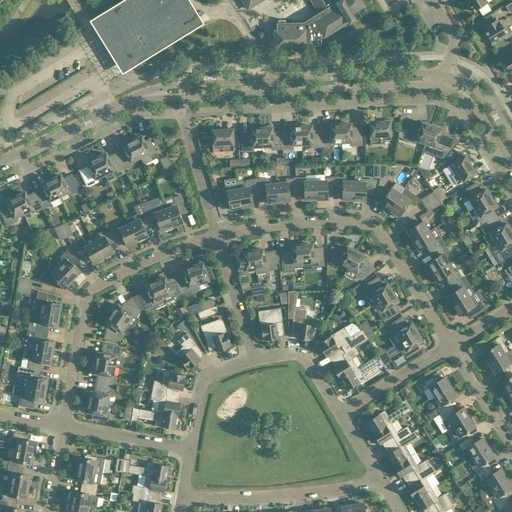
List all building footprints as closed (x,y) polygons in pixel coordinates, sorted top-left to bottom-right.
[(203,24),(203,23),(188,0),(123,0),(99,15),(104,23),(101,25),(106,32),(109,30),(128,61),(144,51),(148,58),(203,24)] [(364,6),(360,0),(242,0),(248,9),(261,0),(311,0),(320,14),(305,23),(299,23),(299,24),(285,24),(285,20),(278,20),(278,31),(275,31),(275,47),(305,46),(321,45),(321,34),(322,33),(324,36),(349,21),(350,23),(355,20),(351,14),(364,6)] [(466,0),(468,3),(467,3),(468,4),(467,5),(467,6),(466,7),(467,8),(467,9),(468,10),(469,10),(470,10),(471,10),(472,9),(474,12),(475,11),(475,10),(487,3),(485,0),(466,0)] [(496,20),(494,21),(486,26),(488,30),(485,32),(486,34),(484,35),(488,42),(490,40),(492,44),(498,40),(500,39),(500,38),(504,36),(505,38),(511,35),(502,20),(498,22),(496,20)] [(511,56),(511,57),(503,62),(505,65),(504,67),(506,71),(509,71),(510,72),(511,71),(511,56)] [(383,122),(379,122),(369,122),(370,137),(370,144),(381,144),(381,140),(391,140),(390,128),(391,128),(391,120),(383,121),(383,122)] [(425,143),(432,125),(426,123),(425,124),(421,122),(420,126),(411,123),(405,139),(415,143),(416,140),(425,143)] [(333,149),(333,143),(341,142),(340,123),(334,123),(334,124),(330,124),(330,129),(321,129),(322,147),(322,153),(333,152),(333,149)] [(351,123),(347,124),(347,123),(340,123),(341,142),(351,142),(351,145),(361,145),(361,127),(351,128),(351,123)] [(302,144),(301,125),(294,125),(295,126),(290,126),(290,131),(281,131),(282,149),(292,148),(292,145),(302,144)] [(322,147),(321,129),(312,130),(311,125),(307,126),(307,125),(301,125),(302,144),(311,144),(312,147),(322,147)] [(448,151),(457,141),(455,139),(440,133),(441,129),(437,128),(438,127),(432,125),(425,143),(422,151),(430,154),(435,149),(442,151),(443,150),(448,151)] [(262,146),(261,127),(255,127),(255,128),(251,128),(251,133),(241,133),(242,151),(253,150),(253,147),(262,146)] [(282,149),(281,131),(272,132),(272,127),(268,128),(267,127),(261,127),(262,146),(272,146),(272,149),(282,149)] [(234,151),(233,134),(233,129),(223,130),(219,130),(219,129),(211,129),(211,137),(212,137),(213,149),(223,148),(223,152),(234,151)] [(155,152),(154,148),(150,141),(147,143),(146,140),(144,141),(142,136),(138,138),(137,137),(132,140),(132,141),(140,157),(144,165),(146,164),(152,160),(155,159),(153,154),(156,153),(155,152)] [(140,157),(132,141),(132,140),(126,142),(127,143),(122,145),(124,149),(116,153),(124,169),(133,164),(131,161),(140,157)] [(124,169),(116,153),(108,157),(106,153),(102,155),(102,154),(96,157),(96,158),(104,174),(111,171),(115,178),(126,173),(124,169)] [(450,153),(444,159),(448,164),(455,160),(450,153)] [(462,182),(475,173),(468,161),(469,161),(465,154),(458,158),(459,159),(449,166),(454,173),(451,175),(456,184),(461,181),(462,182)] [(104,174),(96,158),(96,157),(91,160),(87,162),(89,166),(80,170),(82,175),(87,184),(88,186),(97,181),(96,178),(104,174)] [(171,168),(166,157),(160,160),(165,171),(171,168)] [(231,159),(231,167),(250,166),(250,158),(231,159)] [(61,175),(57,177),(56,176),(51,179),(51,180),(59,196),(68,192),(69,195),(79,190),(77,187),(73,179),(71,175),(63,179),(61,175)] [(278,202),(277,183),(269,184),(269,180),(266,177),(256,178),(258,194),(266,194),(267,198),(266,198),(266,203),(278,202)] [(327,190),(335,190),(335,177),(326,178),(326,181),(315,181),(316,199),(328,199),(328,194),(327,194),(327,190)] [(353,200),(354,182),(344,181),(344,178),(335,177),(335,190),(343,191),(342,195),(341,194),(341,199),(353,200)] [(258,194),(256,178),(246,180),(243,185),(243,188),(238,189),(241,207),(253,205),(252,200),(251,200),(251,196),(258,194)] [(289,192),(296,191),(296,178),(287,179),(287,182),(277,183),(278,202),(291,200),(290,196),(289,196),(289,192)] [(316,199),(315,181),(305,181),(305,178),(296,178),(296,191),(304,191),(304,195),(303,195),(303,199),(316,199)] [(59,196),(51,180),(51,179),(45,181),(46,182),(42,184),(43,188),(35,192),(43,208),(52,203),(53,206),(62,202),(59,196)] [(361,179),(360,182),(354,182),(353,200),(366,201),(366,196),(365,196),(365,192),(373,193),(376,180),(361,179)] [(401,195),(405,188),(396,182),(383,199),(380,202),(390,210),(401,195)] [(488,192),(487,193),(485,189),(481,191),(476,183),(461,192),(467,201),(470,199),(475,208),(491,197),(488,192)] [(227,188),(218,190),(221,202),(229,201),(229,205),(228,205),(229,209),(241,207),(238,189),(237,184),(227,186),(227,188)] [(420,201),(417,197),(405,188),(401,195),(390,210),(400,217),(402,213),(402,212),(409,202),(414,205),(420,201)] [(43,208),(35,192),(27,196),(25,192),(21,194),(21,193),(15,196),(23,213),(32,209),(34,212),(43,208)] [(436,199),(432,193),(422,200),(425,205),(436,199)] [(179,214),(186,212),(181,195),(173,198),(174,202),(165,205),(165,204),(164,205),(171,226),(183,222),(181,218),(180,218),(179,214)] [(23,213),(15,196),(9,198),(10,199),(6,201),(8,205),(0,208),(0,211),(3,218),(7,225),(16,221),(15,218),(23,214),(23,213)] [(496,207),(494,203),(495,203),(491,197),(475,208),(480,216),(477,217),(482,226),(497,217),(493,209),(496,207)] [(428,211),(439,204),(436,199),(425,205),(428,211)] [(171,226),(164,205),(163,203),(155,206),(153,201),(145,204),(147,209),(144,210),(146,213),(150,224),(158,222),(159,226),(158,226),(160,230),(171,226)] [(150,224),(146,213),(138,216),(137,214),(127,219),(129,224),(137,240),(148,235),(146,231),(145,232),(143,228),(150,224)] [(511,230),(509,226),(508,226),(506,223),(502,225),(497,217),(482,226),(488,235),(490,233),(495,241),(511,231),(511,230)] [(413,240),(429,231),(423,221),(411,228),(411,227),(407,230),(413,240)] [(72,234),(66,222),(60,225),(66,236),(72,234)] [(137,240),(129,224),(120,228),(118,225),(110,229),(116,240),(123,237),(124,241),(123,241),(125,246),(137,240)] [(66,236),(60,225),(55,228),(60,239),(66,236)] [(109,244),(116,240),(110,229),(102,234),(104,237),(94,242),(103,258),(114,252),(112,248),(111,248),(109,244)] [(441,245),(437,238),(434,240),(429,231),(413,240),(419,251),(423,248),(423,247),(426,245),(430,252),(441,245)] [(511,231),(495,241),(488,246),(499,263),(500,263),(501,265),(505,263),(511,258),(511,231)] [(103,258),(94,242),(85,247),(91,259),(90,260),(93,264),(103,258)] [(303,263),(302,243),(295,244),(295,245),(291,245),(291,249),(282,250),(283,267),(283,272),(292,272),(292,264),(303,263)] [(323,265),(322,248),(312,248),(312,244),(308,244),(308,243),(302,243),(303,263),(303,271),(313,270),(313,266),(323,265)] [(433,273),(449,263),(446,259),(449,251),(444,243),(441,245),(430,252),(435,259),(431,261),(431,260),(427,262),(433,273)] [(348,268),(357,251),(351,248),(351,249),(347,247),(345,250),(341,248),(332,247),(330,262),(338,266),(339,263),(348,268)] [(263,249),(259,249),(258,248),(252,249),(256,269),(265,267),(266,270),(276,268),(273,251),(264,253),(263,249)] [(61,256),(66,259),(58,267),(72,280),(80,271),(77,268),(76,268),(73,265),(78,259),(67,249),(61,256)] [(256,269),(252,249),(246,251),(246,252),(242,252),(242,255),(236,256),(238,269),(239,269),(239,274),(240,273),(240,275),(247,274),(246,270),(256,269)] [(366,257),(362,255),(362,254),(357,251),(348,268),(356,272),(354,275),(362,279),(373,270),(368,263),(364,260),(366,257)] [(203,263),(199,264),(198,263),(192,265),(199,284),(208,281),(209,284),(215,282),(211,270),(208,271),(207,268),(204,268),(203,263)] [(461,278),(457,271),(454,272),(449,263),(433,273),(440,283),(443,281),(443,280),(446,278),(450,285),(461,278)] [(199,284),(192,265),(186,267),(187,268),(182,270),(184,274),(175,277),(182,293),(191,290),(190,287),(199,284)] [(72,280),(58,267),(51,275),(47,271),(38,281),(58,287),(60,284),(61,285),(60,286),(64,289),(72,280)] [(453,305),(469,296),(465,290),(468,288),(469,283),(465,276),(461,278),(450,285),(455,291),(451,293),(447,295),(453,305)] [(182,293),(175,277),(166,281),(165,277),(161,279),(160,277),(155,280),(163,298),(165,303),(174,299),(173,297),(182,293)] [(390,286),(389,287),(387,283),(383,285),(378,277),(363,286),(369,295),(371,294),(376,302),(393,292),(390,286)] [(31,287),(32,280),(19,278),(18,284),(31,287)] [(139,294),(135,296),(143,309),(145,308),(146,309),(155,305),(154,302),(163,298),(155,280),(149,283),(149,284),(145,286),(147,289),(138,294),(139,294)] [(29,293),(31,287),(18,284),(17,291),(29,293)] [(266,293),(265,286),(252,289),(254,295),(266,293)] [(495,291),(498,296),(503,293),(500,288),(495,291)] [(398,301),(395,298),(396,297),(393,292),(376,302),(381,310),(379,312),(384,321),(399,312),(394,303),(398,301)] [(61,303),(56,302),(56,303),(52,303),(54,296),(38,293),(34,311),(59,315),(61,303)] [(471,317),(485,309),(480,300),(476,303),(471,294),(469,296),(453,305),(460,316),(463,313),(466,310),(471,317)] [(115,307),(111,312),(127,323),(133,316),(135,317),(140,311),(143,309),(135,296),(132,298),(124,303),(121,307),(118,304),(116,308),(115,307)] [(213,299),(201,303),(203,310),(215,306),(213,299)] [(215,306),(203,310),(198,312),(200,318),(218,312),(216,306),(215,306)] [(285,334),(280,307),(269,309),(269,310),(259,312),(263,339),(264,339),(264,340),(278,338),(277,335),(285,334)] [(288,307),(288,318),(293,319),(291,334),(298,335),(297,338),(302,339),(311,340),(311,339),(312,339),(315,319),(305,318),(307,309),(295,307),(295,308),(288,307)] [(34,311),(33,321),(36,322),(34,330),(47,332),(48,325),(52,325),(52,327),(56,327),(59,315),(34,311)] [(127,323),(111,312),(107,318),(108,318),(106,322),(109,324),(107,328),(105,337),(120,340),(124,333),(122,331),(127,323)] [(414,326),(413,327),(411,323),(407,325),(402,317),(394,322),(388,326),(393,335),(396,333),(401,342),(418,331),(414,326)] [(186,319),(177,325),(181,332),(190,326),(186,319)] [(218,319),(200,325),(209,351),(216,348),(217,351),(229,347),(229,345),(230,345),(222,321),(218,319)] [(368,320),(361,323),(368,336),(374,332),(368,320)] [(363,330),(355,334),(349,337),(344,329),(344,328),(319,343),(320,344),(319,345),(323,353),(326,357),(328,355),(332,361),(355,347),(360,344),(368,339),(363,330)] [(45,340),(47,332),(34,330),(28,329),(26,339),(28,339),(26,348),(28,349),(34,350),(52,353),(54,341),(50,340),(49,341),(45,340)] [(418,346),(417,344),(422,341),(420,337),(421,337),(418,331),(401,342),(397,344),(402,352),(403,351),(406,357),(417,351),(415,348),(418,346)] [(204,354),(187,333),(177,340),(183,347),(175,353),(181,361),(187,369),(188,368),(189,369),(196,363),(200,360),(198,358),(204,354)] [(489,350),(483,354),(488,363),(508,351),(499,336),(486,344),(489,350)] [(114,366),(116,356),(119,357),(121,347),(113,346),(104,344),(102,353),(98,352),(97,356),(96,356),(95,362),(114,366)] [(359,353),(355,347),(332,361),(335,366),(333,368),(340,379),(358,367),(352,358),(359,353)] [(50,365),(52,353),(34,350),(28,349),(26,359),(29,359),(28,368),(40,370),(41,362),(45,363),(45,364),(50,365)] [(390,360),(384,350),(378,353),(378,355),(384,364),(390,360)] [(507,372),(511,368),(511,356),(508,351),(488,363),(494,373),(503,367),(507,372)] [(383,364),(384,364),(378,355),(372,358),(358,367),(340,379),(342,378),(344,381),(343,382),(347,388),(346,389),(346,390),(364,379),(361,374),(376,365),(379,369),(384,366),(383,364)] [(112,375),(114,366),(95,362),(94,369),(95,369),(94,373),(98,374),(97,383),(114,386),(116,376),(112,375)] [(38,378),(40,370),(28,368),(19,366),(17,375),(29,377),(27,387),(45,390),(47,378),(43,378),(43,379),(38,378)] [(511,368),(507,372),(510,377),(501,383),(507,392),(511,389),(511,368)] [(182,390),(183,386),(185,377),(183,377),(183,375),(164,372),(163,382),(154,380),(152,392),(178,396),(179,390),(182,390)] [(435,396),(450,387),(450,386),(451,385),(447,378),(446,379),(444,377),(435,383),(432,377),(418,386),(421,392),(423,391),(429,387),(435,396)] [(109,396),(112,396),(114,386),(97,383),(95,392),(91,391),(90,395),(89,395),(88,401),(107,405),(109,396)] [(43,403),(45,390),(27,387),(21,386),(20,396),(18,405),(21,406),(33,408),(35,400),(39,401),(38,402),(43,403)] [(440,414),(450,407),(447,402),(456,396),(450,387),(435,396),(440,405),(436,408),(424,415),(427,422),(433,418),(440,414)] [(180,403),(177,402),(178,396),(152,392),(150,399),(159,401),(157,412),(178,416),(180,403)] [(376,432),(391,422),(406,413),(412,410),(408,404),(405,399),(405,400),(400,403),(402,407),(387,416),(384,411),(366,422),(367,423),(368,422),(372,429),(373,428),(375,432),(376,432)] [(105,414),(107,405),(88,401),(87,408),(88,408),(87,412),(93,413),(93,415),(96,416),(95,419),(96,419),(107,421),(109,415),(105,414)] [(408,404),(412,410),(417,407),(413,401),(408,404)] [(131,420),(133,408),(134,407),(126,406),(124,418),(131,420)] [(464,410),(463,407),(454,413),(450,407),(440,414),(443,420),(442,421),(447,430),(449,429),(453,426),(469,417),(468,416),(470,415),(466,409),(464,410)] [(175,429),(178,417),(178,416),(157,412),(140,409),(133,408),(131,420),(132,420),(138,421),(138,417),(156,420),(155,425),(175,429)] [(471,417),(470,418),(469,417),(453,426),(449,429),(458,444),(469,438),(466,432),(475,427),(473,424),(475,424),(471,417)] [(386,448),(411,433),(409,429),(407,426),(397,432),(391,422),(376,432),(375,432),(373,433),(378,441),(380,444),(382,443),(386,448)] [(405,445),(413,440),(418,437),(414,431),(411,433),(386,448),(391,457),(390,458),(394,465),(395,465),(411,455),(405,445)] [(35,445),(36,442),(25,440),(26,434),(14,432),(13,438),(10,438),(8,448),(16,450),(35,453),(37,446),(35,445)] [(485,439),(483,440),(482,438),(473,444),(469,438),(458,444),(462,451),(467,448),(472,457),(488,447),(487,447),(489,446),(485,439)] [(488,449),(488,447),(472,457),(468,460),(473,469),(477,475),(488,468),(484,463),(493,457),(492,455),(494,454),(490,448),(488,449)] [(34,461),(35,453),(16,450),(15,456),(10,455),(8,466),(20,468),(21,462),(32,464),(32,460),(34,461)] [(100,463),(101,458),(84,455),(85,455),(84,458),(79,457),(78,459),(77,458),(76,465),(77,466),(77,468),(102,473),(104,464),(100,463)] [(406,481),(431,465),(427,459),(417,465),(411,455),(395,465),(394,465),(393,466),(400,477),(403,476),(406,481)] [(122,471),(124,459),(117,458),(115,470),(122,471)] [(166,479),(168,467),(169,466),(148,462),(147,468),(130,465),(131,460),(124,459),(122,471),(146,476),(146,475),(166,479)] [(431,488),(425,478),(435,472),(431,465),(406,481),(409,486),(407,488),(414,499),(415,498),(431,488)] [(31,480),(29,479),(30,476),(19,474),(20,468),(8,466),(7,472),(12,473),(10,484),(29,487),(31,480)] [(101,484),(102,473),(94,472),(77,468),(76,470),(75,470),(74,477),(75,477),(75,480),(85,481),(84,487),(97,490),(98,483),(101,484)] [(502,471),(500,468),(491,474),(488,468),(477,475),(481,481),(485,478),(491,487),(506,478),(506,477),(507,476),(503,470),(502,471)] [(165,487),(166,479),(146,475),(146,476),(144,487),(133,485),(132,492),(134,493),(160,497),(161,491),(164,492),(165,487)] [(491,487),(486,490),(496,505),(507,499),(503,493),(511,487),(506,478),(491,487)] [(466,482),(460,486),(467,497),(473,493),(466,482)] [(3,493),(2,500),(14,502),(15,496),(26,498),(26,494),(28,495),(29,487),(10,484),(4,483),(2,493),(3,493)] [(95,496),(97,490),(84,487),(83,493),(72,491),(72,493),(71,493),(69,499),(71,500),(70,502),(88,506),(96,507),(98,497),(95,496)] [(428,511),(449,499),(445,493),(437,498),(431,488),(415,498),(419,505),(420,504),(424,511),(428,511)] [(159,503),(160,497),(134,493),(132,500),(141,502),(139,511),(160,511),(162,504),(159,503)] [(13,508),(14,502),(2,500),(0,499),(0,507),(0,509),(0,511),(23,511),(23,510),(13,508)] [(446,511),(445,511),(453,506),(449,499),(428,511),(446,511)] [(511,511),(511,503),(510,504),(507,499),(496,505),(499,511),(511,511)] [(87,511),(88,506),(70,502),(70,504),(69,504),(67,511),(69,511),(68,511),(87,511)] [(363,503),(359,504),(359,502),(352,503),(353,511),(368,511),(367,507),(367,508),(364,509),(363,503)] [(353,511),(352,503),(344,505),(345,506),(341,507),(341,511),(353,511)]
